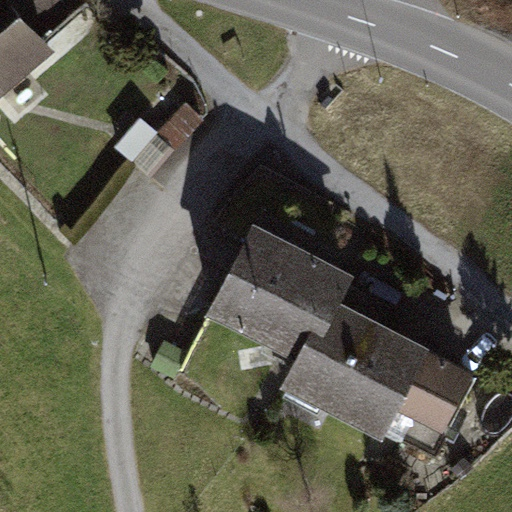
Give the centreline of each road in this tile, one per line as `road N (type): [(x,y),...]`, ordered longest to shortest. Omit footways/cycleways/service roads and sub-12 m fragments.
road 1 (track): [(363,25),(255,120),(511,320)]
road 2 (track): [(131,511),(122,478),(123,324),(183,201),(255,120)]
road 3 (track): [(114,0),(255,120)]
road 4 (secondary): [(363,25),(511,92)]
